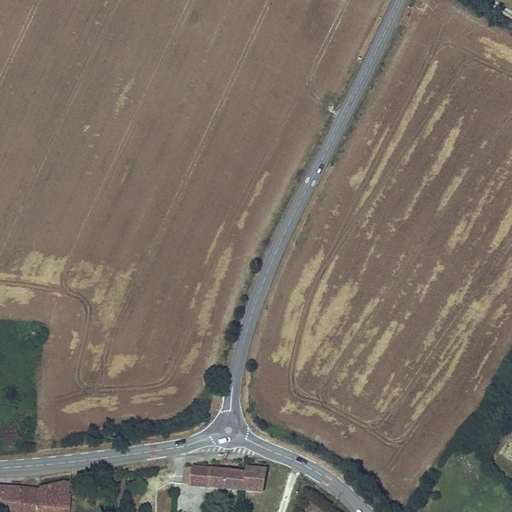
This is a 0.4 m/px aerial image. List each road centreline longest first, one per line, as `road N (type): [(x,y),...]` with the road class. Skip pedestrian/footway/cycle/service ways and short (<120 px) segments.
road 1 (tertiary): [(401,0),(265,278),(232,381),(228,429)]
road 2 (tertiary): [(0,467),(186,445),(228,429)]
road 3 (tertiary): [(228,429),(327,479),(362,511)]
